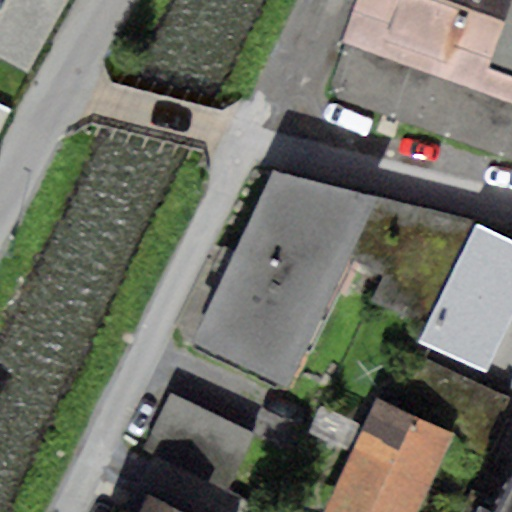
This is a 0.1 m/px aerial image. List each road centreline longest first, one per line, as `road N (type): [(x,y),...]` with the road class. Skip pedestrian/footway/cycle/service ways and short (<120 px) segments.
road 1 (residential): [(261,149),(68,511)]
road 2 (residential): [(261,149),(511,214)]
road 3 (residential): [(55,93),(261,149)]
road 4 (residential): [(338,0),(261,149)]
